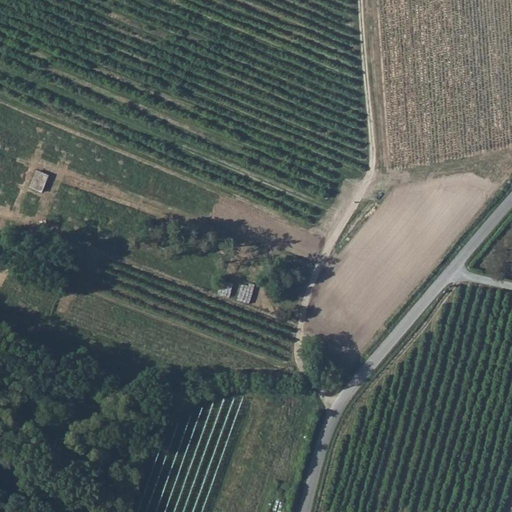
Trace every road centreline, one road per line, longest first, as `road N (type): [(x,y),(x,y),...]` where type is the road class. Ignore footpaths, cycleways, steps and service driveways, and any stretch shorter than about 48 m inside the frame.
road 1 (track): [(303,370),(305,298),(371,168),(361,0)]
road 2 (unclassified): [(304,511),(337,408),(511,206)]
road 3 (track): [(0,100),(330,240)]
